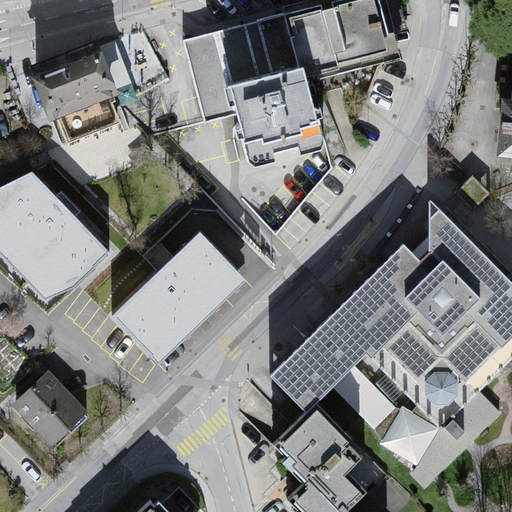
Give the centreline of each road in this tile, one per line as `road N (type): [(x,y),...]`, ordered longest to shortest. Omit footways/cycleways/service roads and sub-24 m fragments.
road 1 (residential): [(183,392),(301,273),(385,173),(430,75),(444,0)]
road 2 (residential): [(60,511),(183,392)]
road 3 (residential): [(234,511),(210,428),(183,392)]
